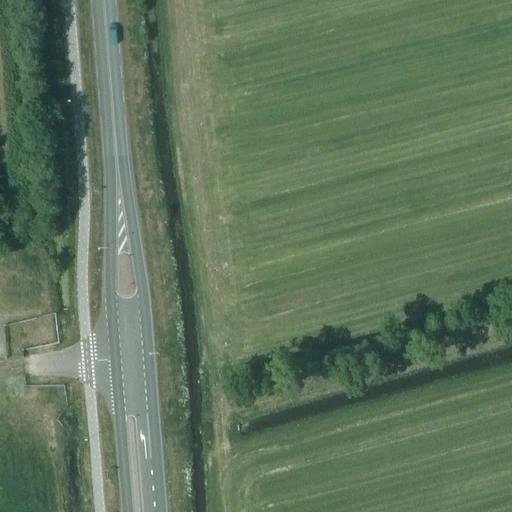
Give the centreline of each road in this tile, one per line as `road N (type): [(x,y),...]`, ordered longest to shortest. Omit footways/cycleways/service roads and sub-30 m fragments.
road 1 (tertiary): [(114,138),(115,359)]
road 2 (tertiary): [(148,356),(114,138)]
road 3 (tertiary): [(160,511),(148,356)]
road 4 (tertiary): [(115,359),(127,511)]
road 5 (tertiary): [(103,0),(114,138)]
